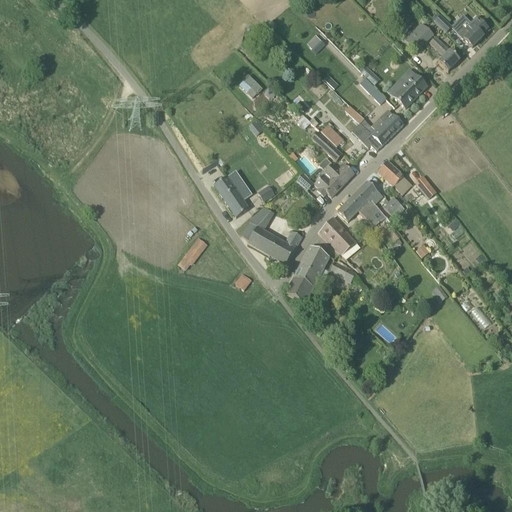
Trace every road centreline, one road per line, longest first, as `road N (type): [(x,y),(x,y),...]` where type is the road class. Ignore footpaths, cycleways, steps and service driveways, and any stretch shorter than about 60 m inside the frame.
road 1 (unclassified): [(511,27),(335,200),(277,289),(129,82),(48,0)]
road 2 (track): [(58,187),(132,86)]
